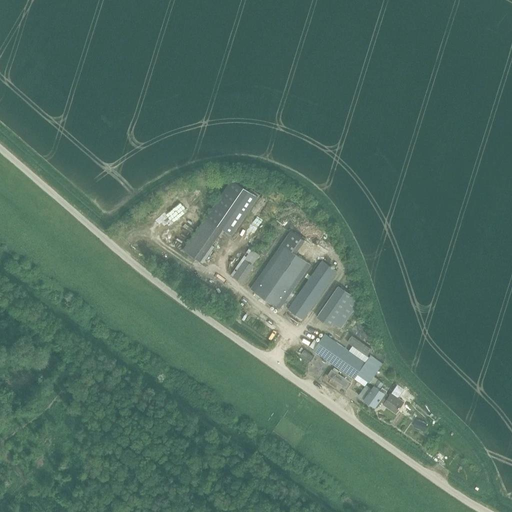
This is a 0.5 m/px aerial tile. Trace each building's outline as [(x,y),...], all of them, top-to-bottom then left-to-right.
[(225,223),(247,190),(231,179),(209,212),(225,223)] [(186,222),(186,221),(186,220),(185,220),(185,219),(185,218),(185,217),(185,216),(184,216),(184,215),(184,214),(183,214),(183,213),(182,213),(182,212),(181,212),(181,211),(180,211),(180,210),(179,210),(179,209),(178,209),(177,209),(177,208),(176,208),(175,208),(174,208),(173,208),(173,207),(172,207),(171,207),(170,207),(169,207),(169,208),(168,208),(167,208),(166,208),(165,209),(164,209),(164,210),(163,210),(162,210),(162,211),(161,211),(161,212),(160,212),(160,213),(159,214),(159,215),(158,215),(158,216),(158,217),(157,218),(157,219),(157,220),(157,221),(157,222),(157,223),(157,224),(157,225),(157,226),(158,226),(158,227),(158,228),(159,228),(159,229),(159,230),(160,230),(160,231),(161,231),(161,232),(162,232),(162,233),(163,233),(163,234),(164,234),(165,234),(165,235),(166,235),(167,235),(168,236),(169,236),(170,236),(171,236),(172,236),(173,236),(174,236),(175,236),(175,235),(176,235),(177,235),(178,235),(178,234),(179,234),(179,233),(180,233),(181,233),(181,232),(182,232),(182,231),(183,231),(183,230),(183,229),(184,229),(184,228),(184,227),(185,227),(185,226),(185,225),(185,224),(185,223),(186,223),(186,222)] [(303,242),(290,233),(256,281),(251,288),(279,309),(285,300),(310,264),(295,254),(303,242)] [(242,282),(254,266),(252,264),(259,255),(252,250),(245,259),(245,260),(234,276),(242,282)] [(303,319),(308,311),(337,270),(322,260),(288,309),(303,319)] [(317,317),(331,326),(333,323),(341,328),(360,300),(349,293),(339,285),(323,308),(317,317)] [(248,293),(242,299),(250,306),(256,300),(248,293)] [(314,349),(313,350),(354,379),(358,374),(370,382),(374,385),(371,389),(366,385),(358,395),(364,399),(364,400),(375,407),(379,400),(384,403),(383,404),(396,413),(403,402),(398,398),(404,390),(397,384),(391,393),(389,396),(379,389),(383,384),(378,380),(373,377),(383,364),(371,355),(365,362),(324,334),(319,342),(314,349)] [(352,335),(347,342),(367,356),(372,349),(352,335)] [(314,339),(310,346),(314,349),(319,342),(314,339)] [(304,349),(301,354),(311,361),(314,356),(304,349)] [(351,383),(332,369),(327,376),(347,390),(351,383)] [(425,415),(421,422),(431,427),(435,420),(425,415)]
